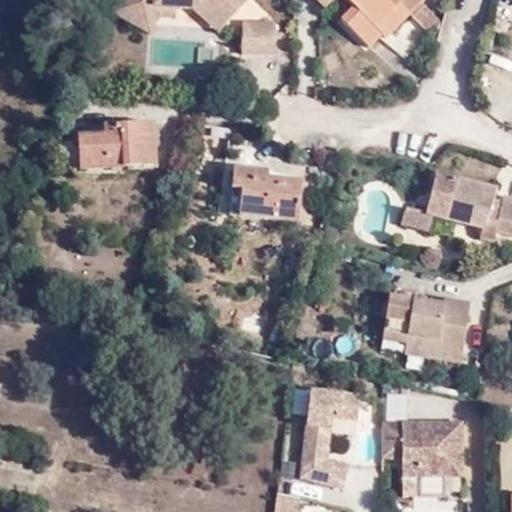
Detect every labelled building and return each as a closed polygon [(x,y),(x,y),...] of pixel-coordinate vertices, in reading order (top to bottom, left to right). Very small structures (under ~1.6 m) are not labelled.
[(115,0),(113,5),(145,23),(159,2),(178,3),(199,4),(202,6),(221,24),(243,0),(115,0)] [(354,0),(356,1),(345,11),(367,33),(382,18),(393,28),(413,8),(420,0),(354,0)] [(420,0),(413,8),(433,29),(446,15),(430,0),(420,0)] [(161,13),(178,14),(178,3),(159,2),(145,23),(152,27),(161,13)] [(376,46),(399,70),(435,36),(412,12),(376,46)] [(275,15),(244,15),(244,49),(275,49),(275,15)] [(75,165),(126,163),(160,161),(157,117),(105,120),(106,130),(80,131),(80,136),(73,137),(75,163),(75,165)] [(75,163),(73,137),(52,138),(44,164),(75,163)] [(270,170),(235,166),(230,212),(298,220),(303,181),(269,177),(270,170)] [(496,189),(433,171),(421,214),(401,208),(397,224),(426,231),(430,216),(480,230),(478,235),(493,239),(495,231),(511,235),(511,200),(502,198),(501,204),(493,202),(496,189)] [(447,314),(448,305),(393,297),(386,344),(410,348),(466,356),(472,318),(447,314)] [(447,314),(472,318),(474,303),(449,299),(448,305),(447,314)] [(466,356),(410,348),(409,358),(464,367),(466,356)] [(354,426),(357,396),(304,393),(295,479),(339,491),(345,466),(327,461),(326,460),(327,422),(354,426)] [(460,422),(379,423),(380,459),(400,459),(401,479),(461,477),(460,422)]
